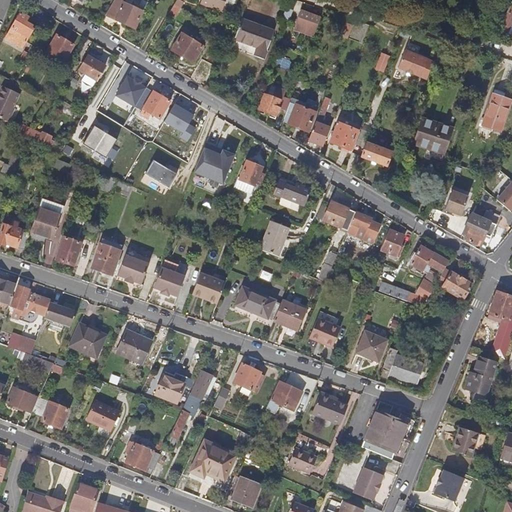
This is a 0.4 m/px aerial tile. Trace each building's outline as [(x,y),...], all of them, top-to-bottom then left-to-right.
[(127,0),(114,0),(108,11),(119,17),(118,19),(136,29),(144,12),(127,2),(127,0)] [(200,0),(199,3),(222,11),(225,2),(234,5),(235,0),(200,0)] [(174,19),(181,7),(176,3),(169,15),(174,19)] [(511,6),(499,32),(505,36),(511,21),(511,6)] [(310,16),(293,10),(289,23),(305,29),(310,16)] [(6,38),(23,48),(34,28),(26,23),(29,17),(20,12),(6,38)] [(313,15),(309,27),(316,29),(321,18),(313,15)] [(276,31),(243,19),(235,39),(258,48),(255,55),(265,59),(276,31)] [(339,37),(348,41),(353,28),(344,24),(339,37)] [(206,43),(184,30),(173,50),(195,63),(206,43)] [(461,39),(471,40),(472,32),(463,31),(461,39)] [(73,45),(57,35),(47,51),(63,60),(73,45)] [(376,68),(385,71),(390,54),(382,51),(376,68)] [(427,80),(433,62),(406,51),(399,68),(427,80)] [(105,68),(86,56),(76,73),(71,70),(64,82),(71,86),(78,75),(95,85),(105,68)] [(115,95),(134,107),(145,88),(139,84),(140,82),(134,78),(132,80),(126,76),(115,95)] [(282,100),(285,91),(270,85),(266,95),(265,94),(260,108),(277,115),(280,108),(277,107),(280,99),(282,100)] [(19,92),(3,86),(0,92),(0,116),(7,120),(19,92)] [(151,92),(137,114),(146,120),(149,114),(158,119),(168,102),(151,92)] [(495,120),(494,124),(503,127),(511,104),(490,97),(484,117),(495,120)] [(188,124),(193,115),(173,104),(163,122),(182,132),(180,137),(187,141),(194,128),(188,124)] [(317,114),(291,104),(285,120),(290,123),(289,125),(309,133),(317,114)] [(427,145),(446,152),(454,129),(421,118),(413,143),(426,148),(427,145)] [(309,141),(323,146),(331,127),(317,121),(309,141)] [(329,141),(349,150),(357,131),(337,123),(329,141)] [(105,158),(116,140),(94,126),(83,144),(105,158)] [(41,132),(36,143),(48,148),(52,141),(48,139),(49,136),(41,132)] [(220,153),(222,149),(205,142),(203,147),(220,153)] [(386,166),(392,152),(368,142),(362,156),(386,166)] [(193,173),(210,179),(208,182),(210,185),(215,187),(218,186),(219,183),(223,185),(235,154),(222,149),(220,153),(203,147),(193,173)] [(247,160),(239,179),(254,185),(255,182),(258,183),(261,175),(258,173),(261,166),(247,160)] [(168,189),(176,175),(153,161),(145,175),(168,189)] [(499,185),(506,177),(494,167),(488,176),(499,185)] [(294,187),(295,185),(278,178),(277,181),(294,187)] [(511,181),(510,180),(497,200),(510,211),(511,208),(511,181)] [(294,187),(277,181),(272,194),(303,207),(311,188),(296,183),(295,185),(294,187)] [(239,188),(234,185),(229,198),(234,200),(239,188)] [(451,190),(445,209),(461,215),(468,195),(451,190)] [(42,196),(30,231),(53,238),(65,204),(42,196)] [(322,221),(347,232),(355,214),(330,203),(322,221)] [(497,223),(471,211),(464,224),(468,226),(463,236),(466,238),(465,239),(481,247),(487,235),(491,237),(497,223)] [(372,220),(355,213),(355,214),(347,232),(346,234),(373,245),(381,227),(371,222),(372,220)] [(271,221),(260,246),(280,253),(289,229),(271,221)] [(5,244),(24,250),(29,234),(16,229),(18,225),(10,222),(9,226),(3,224),(0,233),(0,244),(4,246),(5,244)] [(404,234),(390,228),(381,250),(398,256),(402,246),(400,245),(404,234)] [(322,246),(327,248),(331,238),(326,236),(322,246)] [(56,259),(75,265),(83,243),(64,237),(56,259)] [(92,266),(112,273),(120,250),(100,243),(92,266)] [(426,263),(442,272),(444,268),(447,262),(421,246),(410,265),(421,271),(426,263)] [(127,248),(125,255),(148,264),(150,258),(136,253),(137,251),(127,248)] [(325,266),(331,268),(334,263),(337,256),(331,254),(325,266)] [(148,264),(125,255),(117,275),(125,278),(124,280),(132,283),(133,281),(141,284),(148,264)] [(178,265),(164,259),(161,267),(176,272),(178,265)] [(161,267),(154,287),(161,290),(160,292),(169,295),(170,293),(177,296),(185,276),(176,272),(161,267)] [(471,284),(444,268),(442,272),(434,285),(461,301),(471,284)] [(212,276),(225,282),(227,277),(214,271),(212,276)] [(225,282),(212,276),(201,272),(193,293),(217,303),(225,282)] [(0,302),(9,306),(15,288),(0,282),(0,302)] [(379,291),(421,307),(425,300),(383,283),(379,291)] [(430,289),(424,286),(421,291),(427,294),(430,289)] [(29,292),(18,288),(11,309),(37,318),(44,300),(28,294),(29,292)] [(234,307),(273,322),(280,304),(241,289),(234,307)] [(435,294),(430,292),(425,300),(421,307),(420,309),(426,311),(435,294)] [(498,316),(485,353),(503,359),(509,340),(511,332),(511,297),(497,292),(490,313),(498,316)] [(43,320),(44,319),(49,304),(50,302),(44,300),(37,318),(43,320)] [(304,310),(281,301),(280,304),(273,322),(296,331),(304,310)] [(62,325),(70,328),(76,314),(49,304),(44,319),(51,321),(47,330),(59,334),(62,325)] [(341,326),(318,316),(310,334),(325,340),(324,342),(333,345),(341,326)] [(107,338),(80,329),(72,352),(99,361),(107,338)] [(140,366),(150,347),(133,340),(134,336),(126,332),(115,355),(140,366)] [(365,332),(357,352),(366,356),(367,354),(380,359),(387,340),(365,332)] [(35,343),(7,333),(3,345),(19,351),(30,355),(35,343)] [(390,375),(417,386),(424,366),(397,356),(399,350),(392,348),(384,369),(391,371),(390,375)] [(38,366),(50,371),(53,364),(54,364),(36,357),(34,362),(39,364),(38,366)] [(478,358),(472,374),(471,380),(467,379),(464,390),(474,393),(472,401),(482,404),(495,363),(478,358)] [(63,368),(53,364),(50,371),(60,375),(63,368)] [(260,375),(243,367),(234,385),(252,393),(253,392),(258,394),(265,379),(260,377),(260,375)] [(193,396),(190,395),(185,407),(189,409),(192,402),(198,406),(201,399),(203,400),(214,377),(203,372),(193,396)] [(181,383),(160,375),(152,394),(174,402),(181,383)] [(271,401),(270,400),(266,409),(267,410),(259,428),(264,430),(272,413),(275,415),(280,405),(292,410),(300,392),(291,388),(286,386),(279,383),(271,401)] [(27,402),(35,406),(38,400),(38,399),(13,389),(6,404),(23,411),(27,402)] [(311,414),(339,426),(347,407),(331,400),(332,398),(321,393),(311,414)] [(67,412),(38,400),(35,406),(31,414),(42,418),(40,423),(59,431),(67,412)] [(118,416),(93,405),(84,425),(109,436),(118,416)] [(186,415),(189,409),(185,407),(182,412),(170,438),(177,440),(188,416),(186,415)] [(376,413),(362,449),(391,460),(393,455),(394,455),(406,424),(376,413)] [(136,417),(132,415),(118,445),(126,449),(137,423),(134,421),(136,417)] [(448,453),(466,460),(475,437),(457,430),(448,453)] [(502,459),(511,462),(511,435),(509,435),(502,459)] [(234,457),(203,443),(188,477),(200,482),(202,477),(222,485),(234,457)] [(146,469),(154,472),(160,460),(151,457),(152,455),(134,447),(126,465),(145,473),(146,469)] [(309,476),(317,458),(295,448),(287,466),(309,476)] [(0,480),(3,482),(3,481),(10,457),(0,453),(0,480)] [(35,466),(26,464),(24,472),(32,475),(35,466)] [(372,503),(375,495),(373,494),(376,486),(379,487),(383,477),(363,469),(353,495),(372,503)] [(462,478),(443,471),(440,479),(439,479),(436,486),(437,487),(434,495),(453,502),(455,496),(456,497),(463,478),(462,478)] [(262,490),(234,478),(226,496),(233,499),(233,500),(253,510),(262,490)] [(71,508),(85,511),(91,511),(99,491),(78,485),(71,508)] [(22,511),(25,511),(32,494),(27,492),(21,511),(22,511)] [(61,511),(65,502),(51,497),(50,500),(32,494),(25,511),(61,511)] [(95,511),(132,511),(125,510),(126,507),(110,502),(110,505),(99,501),(95,511)] [(289,511),(314,511),(293,503),(289,511)] [(358,511),(347,507),(346,509),(330,503),(326,511),(358,511)]
